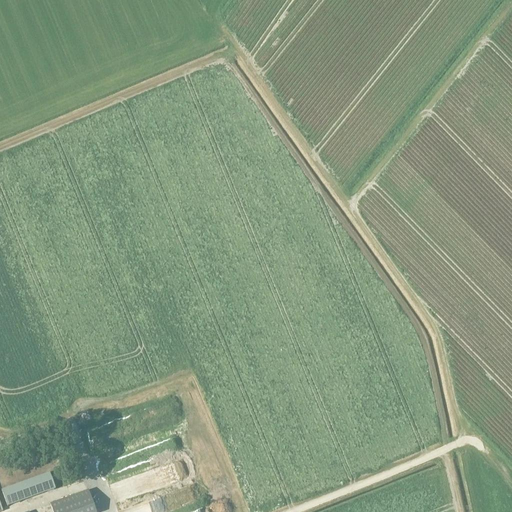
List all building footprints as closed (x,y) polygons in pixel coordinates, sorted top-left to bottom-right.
[(215,464),(230,460),(226,447),(211,452),(215,464)] [(141,487),(182,477),(182,479),(193,476),(188,460),(137,473),(141,487)] [(88,466),(97,493),(106,489),(96,462),(88,466)] [(1,490),(7,506),(55,490),(49,473),(1,490)] [(500,478),(483,479),(483,492),(500,492),(500,478)] [(95,511),(88,491),(49,504),(52,511),(95,511)]
